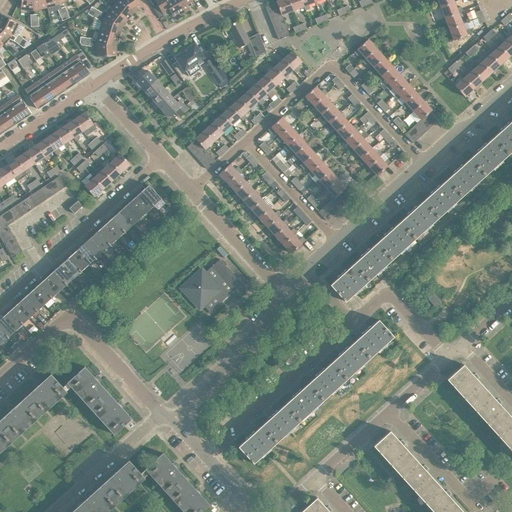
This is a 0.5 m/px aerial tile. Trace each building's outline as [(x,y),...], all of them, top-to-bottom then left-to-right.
[(20,9),(33,10),(32,0),(20,0),(21,2),(20,9)] [(32,0),(33,10),(46,7),(44,0),(32,0)] [(57,0),(44,0),(46,7),(47,12),(57,10),(57,9),(61,8),(59,4),(57,0)] [(116,0),(111,7),(127,20),(127,19),(127,18),(129,16),(130,16),(133,12),(122,0),(116,0)] [(140,6),(141,7),(142,7),(137,0),(122,0),(133,12),(137,10),(138,8),(140,6)] [(154,0),(160,9),(163,14),(169,11),(172,16),(179,12),(180,14),(184,12),(176,0),(154,0)] [(191,0),(176,0),(184,12),(188,9),(187,7),(193,3),(191,0)] [(278,8),(280,13),(281,15),(292,10),(288,0),(279,0),(276,1),(276,2),(278,8)] [(300,0),(288,0),(292,10),(303,6),(300,0)] [(310,8),(308,4),(314,2),(313,0),(300,0),(303,6),(305,10),(310,8)] [(267,12),(278,8),(276,2),(265,7),(267,12)] [(440,7),(445,18),(458,13),(462,11),(460,6),(456,8),(453,2),(440,7)] [(59,15),(67,12),(64,6),(61,8),(57,9),(57,10),(59,15)] [(93,17),(96,9),(91,6),(87,14),(93,17)] [(127,20),(111,7),(103,18),(121,27),(124,23),(124,22),(126,19),(127,20)] [(269,18),(280,13),(278,8),(267,12),(269,18)] [(99,30),(118,36),(117,36),(118,35),(118,32),(120,32),(121,27),(103,18),(100,16),(102,12),(96,9),(93,17),(98,19),(102,22),(99,30)] [(62,20),(69,17),(67,12),(59,15),(62,20)] [(0,26),(12,35),(18,23),(12,20),(9,18),(8,18),(0,13),(0,14),(0,15),(0,16),(0,26)] [(281,15),(280,13),(269,18),(271,23),(283,19),(281,15)] [(449,29),(462,24),(466,22),(464,17),(460,19),(458,13),(445,18),(449,29)] [(500,21),(504,25),(509,21),(505,17),(500,21)] [(285,24),(283,19),(271,23),(274,29),(285,24)] [(248,38),(238,20),(227,26),(237,44),(248,38)] [(274,29),(276,34),(287,30),(285,24),(274,29)] [(465,30),(462,24),(449,29),(453,40),(467,35),(471,33),(469,28),(465,30)] [(15,37),(12,35),(0,26),(0,41),(2,44),(8,38),(13,40),(15,37)] [(491,29),(487,33),(491,37),(496,33),(491,29)] [(116,40),(117,36),(118,37),(118,36),(99,30),(95,43),(115,45),(117,41),(116,40)] [(289,35),(287,30),(276,34),(278,40),(289,35)] [(56,42),(64,36),(61,32),(53,38),(56,42)] [(256,55),(266,52),(258,33),(249,36),(256,55)] [(482,37),(487,41),(491,37),(487,33),(482,37)] [(18,34),(15,37),(13,40),(18,44),(23,37),(18,34)] [(23,48),(27,41),(23,37),(18,44),(23,48)] [(49,47),(56,42),(53,38),(46,42),(49,47)] [(511,42),(508,38),(499,46),(508,56),(511,53),(511,42)] [(365,58),(375,48),(367,39),(357,49),(354,52),(357,56),(360,53),(365,58)] [(40,53),(42,51),(45,55),(50,52),(47,48),(43,43),(37,47),(40,53)] [(95,43),(96,56),(102,56),(106,56),(116,56),(116,55),(115,55),(115,51),(116,50),(115,45),(95,43)] [(492,46),(495,49),(490,54),(500,64),(508,56),(499,46),(496,43),(492,46)] [(194,44),(187,49),(186,49),(183,52),(183,51),(182,52),(175,57),(184,70),(203,57),(194,44)] [(474,44),(469,49),(473,53),(478,49),(474,44)] [(383,57),(375,48),(365,58),(362,61),(365,64),(368,61),(373,66),(383,57)] [(465,53),(469,57),(473,53),(469,49),(465,53)] [(40,57),(35,50),(30,53),(35,60),(40,57)] [(486,57),(481,62),(491,72),(500,64),(490,54),(487,50),(483,54),(486,57)] [(292,51),(283,59),(292,69),(296,73),(299,69),(296,66),(301,61),(292,51)] [(77,54),(68,60),(81,79),(89,73),(77,54)] [(211,57),(203,62),(220,87),(228,82),(211,57)] [(391,66),(383,57),(373,66),(381,75),(391,66)] [(26,62),(23,58),(18,61),(21,66),(23,68),(28,65),(26,62)] [(474,62),(478,65),(472,70),(482,80),(491,72),(481,62),(478,58),(474,62)] [(11,70),(18,65),(13,59),(7,64),(11,70)] [(284,77),(292,69),(283,59),(274,67),(284,77)] [(72,85),(81,79),(68,60),(59,66),(72,85)] [(173,72),(165,60),(160,63),(168,75),(173,72)] [(218,64),(221,70),(228,65),(224,60),(218,64)] [(456,60),(452,64),(456,69),(460,65),(456,60)] [(349,64),(345,68),(349,72),(353,68),(349,64)] [(447,68),(451,73),(456,69),(452,64),(447,68)] [(51,72),(63,91),(72,85),(59,66),(51,72)] [(381,75),(377,78),(380,81),(378,83),(383,89),(386,87),(385,87),(399,75),(391,66),(381,75)] [(469,73),(464,78),(473,88),(482,80),(472,70),(469,66),(466,70),(469,73)] [(275,85),(284,77),(274,67),(265,75),(275,85)] [(303,73),(308,77),(312,73),(308,68),(303,73)] [(357,73),(353,68),(349,72),(353,77),(357,73)] [(135,81),(144,90),(156,79),(148,70),(135,81)] [(55,97),(63,91),(51,72),(42,78),(55,97)] [(273,93),(270,90),(275,85),(265,75),(257,83),(266,93),(269,97),(273,93)] [(392,88),(397,93),(407,83),(399,75),(385,87),(386,87),(389,91),(392,88)] [(331,80),(335,85),(340,80),(336,76),(331,80)] [(55,97),(42,78),(33,84),(46,102),(55,97)] [(455,86),(464,96),(473,88),(464,78),(455,86)] [(164,88),(156,79),(144,90),(152,99),(164,88)] [(339,89),(344,85),(340,80),(335,85),(339,89)] [(295,81),(290,85),(294,89),(299,85),(295,81)] [(365,81),(360,85),(365,90),(369,86),(365,81)] [(261,98),(266,93),(257,83),(248,91),(257,101),(260,104),(264,101),(261,98)] [(397,100),(400,97),(405,102),(415,92),(407,83),(397,93),(393,96),(397,100)] [(37,108),(46,102),(33,84),(24,90),(37,108)] [(286,89),(290,93),(294,89),(290,85),(286,89)] [(181,91),(189,102),(195,98),(187,86),(181,91)] [(313,105),(324,95),(327,92),(323,88),(320,91),(315,86),(305,96),(313,105)] [(373,90),(369,86),(365,90),(369,94),(373,90)] [(172,97),(164,88),(152,99),(160,108),(172,97)] [(248,91),(239,98),(248,109),(257,101),(248,91)] [(408,105),(413,110),(423,101),(415,92),(405,102),(401,105),(405,108),(408,105)] [(9,100),(22,119),(31,113),(18,94),(9,100)] [(347,98),(351,102),(356,98),(352,94),(347,98)] [(328,100),(324,95),(313,105),(321,113),(331,104),(336,100),(333,96),(328,100)] [(277,96),(273,100),(277,105),(281,101),(277,96)] [(172,97),(160,108),(168,117),(175,111),(179,117),(188,109),(179,100),(176,102),(172,97)] [(243,114),(248,109),(239,98),(230,106),(240,117),(243,120),(247,117),(243,114)] [(355,107),(360,103),(356,98),(351,102),(355,107)] [(380,107),(385,103),(381,99),(376,103),(380,107)] [(22,119),(9,100),(0,106),(13,125),(22,119)] [(268,104),(272,109),(277,105),(273,100),(268,104)] [(413,110),(421,119),(422,118),(426,114),(431,111),(431,110),(423,101),(413,110)] [(389,108),(385,103),(380,107),(384,112),(389,108)] [(340,107),(337,110),(331,104),(321,113),(329,122),(339,113),(343,110),(340,107)] [(0,106),(0,123),(5,131),(13,125),(0,106)] [(221,114),(231,125),(240,117),(230,106),(221,114)] [(363,115),(367,120),(372,116),(367,111),(363,115)] [(439,119),(431,111),(426,114),(434,123),(439,119)] [(93,124),(85,112),(75,119),(83,130),(85,135),(90,132),(87,128),(93,124)] [(260,112),(255,116),(259,121),(264,117),(260,112)] [(347,122),(339,113),(329,122),(337,131),(347,122)] [(222,133),(231,125),(221,114),(213,122),(222,133)] [(434,123),(426,114),(422,118),(430,127),(434,123)] [(251,120),(255,125),(259,121),(255,116),(251,120)] [(371,124),(376,120),(372,116),(367,120),(371,124)] [(397,116),(392,121),(396,125),(401,121),(397,116)] [(274,130),(279,135),(289,126),(281,117),(271,126),(271,127),(268,130),(271,133),(274,130)] [(422,118),(421,119),(417,122),(425,131),(430,127),(422,118)] [(77,134),(83,130),(75,119),(65,125),(73,137),(76,141),(80,138),(77,134)] [(511,119),(507,125),(506,124),(504,122),(500,126),(502,128),(503,129),(501,131),(500,130),(493,137),(508,154),(511,150),(511,119)] [(405,125),(401,121),(396,125),(400,130),(405,125)] [(204,130),(213,141),(222,133),(213,122),(204,130)] [(356,125),(353,128),(347,122),(337,131),(345,140),(355,130),(359,127),(356,125)] [(417,122),(413,126),(421,135),(425,131),(417,122)] [(67,141),(73,137),(65,125),(55,132),(63,144),(66,148),(70,145),(67,141)] [(289,126),(279,135),(276,138),(279,142),(282,139),(287,144),(297,135),(289,126)] [(413,126),(409,130),(417,139),(421,135),(413,126)] [(242,128),(237,132),(242,137),(246,133),(242,128)] [(379,133),(383,137),(387,133),(383,129),(379,133)] [(199,143),(203,148),(204,149),(213,141),(204,130),(195,138),(195,139),(199,143)] [(363,139),(355,130),(345,140),(353,149),(363,139)] [(412,143),(417,139),(409,130),(404,134),(412,143)] [(60,152),(57,147),(63,144),(55,132),(45,138),(53,150),(56,154),(60,152)] [(233,136),(237,141),(242,137),(237,132),(233,136)] [(387,142),(391,138),(387,133),(383,137),(387,142)] [(305,143),(297,135),(287,144),(295,153),(305,143)] [(91,150),(93,152),(104,142),(106,144),(109,141),(105,137),(91,150)] [(92,141),(96,145),(100,141),(96,137),(92,141)] [(479,149),(470,158),(485,175),(497,164),(496,163),(500,159),(501,160),(508,154),(493,137),(486,143),(486,144),(484,146),(483,145),(481,143),(477,147),(479,148),(479,149)] [(48,154),(53,150),(45,138),(36,145),(43,157),(46,161),(50,158),(48,154)] [(186,147),(187,147),(190,151),(199,143),(195,139),(186,147)] [(361,157),(371,148),(363,139),(353,149),(361,157)] [(392,148),(397,144),(393,139),(388,143),(392,148)] [(91,149),(96,145),(92,141),(87,145),(91,149)] [(259,146),(263,150),(267,146),(263,141),(259,146)] [(203,148),(199,143),(190,151),(194,156),(203,148)] [(303,162),(313,152),(305,143),(295,153),(291,156),(295,160),(298,157),(303,162)] [(103,144),(98,148),(102,152),(107,148),(103,144)] [(224,144),(220,148),(224,153),(228,149),(224,144)] [(26,152),(34,163),(43,157),(36,145),(26,152)] [(271,150),(267,146),(263,150),(267,155),(271,150)] [(98,156),(102,152),(98,148),(94,152),(98,156)] [(198,160),(207,152),(204,149),(203,148),(194,156),(198,160)] [(215,152),(219,157),(224,153),(220,148),(215,152)] [(361,157),(368,166),(379,157),(382,154),(379,150),(376,153),(371,148),(361,157)] [(116,157),(111,162),(120,172),(129,164),(117,150),(113,154),(116,157)] [(24,170),(34,163),(26,152),(16,158),(24,170)] [(74,156),(78,161),(83,157),(78,152),(74,156)] [(198,160),(202,164),(211,156),(207,152),(198,160)] [(321,161),(313,152),(303,162),(299,165),(303,169),(306,166),(311,171),(321,161)] [(250,154),(245,158),(249,162),(254,158),(250,154)] [(74,165),(78,161),(74,156),(70,161),(74,165)] [(215,161),(211,156),(202,164),(206,169),(215,161)] [(384,162),(379,157),(368,166),(377,175),(387,166),(390,162),(387,159),(384,162)] [(6,165),(14,177),(24,170),(16,158),(6,165)] [(258,163),(254,158),(249,162),(253,167),(258,163)] [(473,186),(485,175),(470,158),(460,167),(460,166),(459,166),(458,164),(454,168),(455,170),(456,171),(454,173),(446,179),(462,196),(469,189),(468,188),(472,184),(473,186)] [(274,163),(279,168),(283,164),(279,159),(274,163)] [(85,160),(81,164),(85,168),(89,164),(85,160)] [(319,179),(329,170),(321,161),(311,171),(307,174),(311,177),(314,174),(319,179)] [(111,162),(102,170),(112,180),(120,172),(111,162)] [(80,172),(85,168),(81,164),(76,168),(80,172)] [(229,164),(219,173),(227,182),(237,173),(241,170),(237,166),(234,169),(229,164)] [(283,172),(287,168),(283,164),(279,168),(283,172)] [(0,177),(4,183),(14,177),(6,165),(0,168),(0,177)] [(56,165),(51,169),(55,174),(60,170),(56,165)] [(103,188),(112,180),(102,170),(99,166),(95,170),(98,173),(93,178),(103,188)] [(55,174),(51,169),(46,172),(50,177),(55,174)] [(322,183),(327,188),(337,179),(329,170),(319,179),(315,182),(319,186),(322,183)] [(266,171),(261,175),(265,180),(270,176),(266,171)] [(245,182),(237,173),(227,182),(235,191),(245,182)] [(84,186),(94,196),(103,188),(93,178),(91,175),(87,178),(89,181),(84,186)] [(59,176),(54,179),(60,189),(65,186),(59,176)] [(274,180),(270,176),(265,180),(269,184),(274,180)] [(290,181),(294,185),(299,181),(295,177),(290,181)] [(37,179),(32,182),(35,187),(40,184),(37,179)] [(55,193),(60,189),(54,179),(49,183),(55,193)] [(330,192),(335,197),(336,196),(340,192),(345,188),(337,179),(327,188),(323,191),(327,195),(330,192)] [(454,202),(462,196),(446,179),(439,186),(440,186),(438,188),(436,187),(434,185),(430,189),(432,191),(433,192),(423,200),(438,217),(450,206),(449,205),(453,201),(454,202)] [(303,186),(299,181),(294,185),(298,190),(303,186)] [(30,190),(35,187),(32,182),(27,185),(30,190)] [(243,200),(253,190),(245,182),(235,191),(243,200)] [(51,196),(55,193),(49,183),(44,186),(51,196)] [(145,188),(143,185),(139,189),(154,206),(153,205),(161,198),(148,185),(145,188)] [(39,189),(46,199),(51,196),(44,186),(39,189)] [(352,197),(345,188),(340,192),(348,201),(352,197)] [(41,202),(46,199),(39,189),(34,192),(41,202)] [(137,195),(133,198),(146,212),(153,206),(154,206),(139,189),(134,193),(137,195)] [(281,189),(277,193),(281,197),(285,193),(281,189)] [(261,199),(253,190),(243,200),(251,209),(261,199)] [(29,196),(36,206),(41,202),(34,192),(29,196)] [(348,201),(340,192),(336,196),(344,205),(348,201)] [(289,198),(285,193),(281,197),(285,202),(289,198)] [(14,194),(9,197),(12,202),(17,199),(14,194)] [(306,198),(310,203),(315,199),(311,194),(306,198)] [(31,209),(36,206),(29,196),(24,199),(31,209)] [(336,196),(335,197),(331,200),(339,209),(344,205),(336,196)] [(7,198),(2,202),(6,207),(11,203),(7,198)] [(130,201),(128,199),(124,202),(139,219),(140,219),(139,218),(146,212),(133,198),(130,201)] [(20,202),(26,212),(31,209),(24,199),(20,202)] [(259,218),(269,208),(261,199),(251,209),(259,218)] [(314,207),(319,203),(315,199),(310,203),(314,207)] [(69,208),(74,213),(82,206),(77,200),(69,208)] [(327,204),(335,213),(339,209),(331,200),(327,204)] [(426,228),(427,227),(438,217),(423,200),(414,209),(413,208),(411,206),(407,210),(409,212),(410,213),(408,215),(407,215),(400,221),(415,238),(422,231),(421,230),(425,226),(426,228)] [(21,215),(26,212),(20,202),(15,205),(21,215)] [(122,208),(119,211),(131,225),(138,219),(139,220),(139,219),(124,202),(120,206),(122,208)] [(327,204),(323,208),(331,217),(335,213),(327,204)] [(15,205),(10,209),(17,219),(21,215),(15,205)] [(297,206),(293,210),(297,215),(301,211),(297,206)] [(274,213),(269,208),(259,218),(267,226),(277,217),(280,214),(277,210),(274,213)] [(318,212),(326,221),(331,217),(323,208),(318,212)] [(10,209),(5,212),(12,222),(17,219),(10,209)] [(116,214),(114,212),(110,216),(125,232),(124,231),(131,225),(119,211),(116,214)] [(305,215),(301,211),(297,215),(301,219),(305,215)] [(7,225),(12,222),(5,212),(0,215),(7,225)] [(107,222),(104,224),(117,238),(124,232),(124,233),(125,232),(110,216),(105,219),(107,222)] [(285,219),(282,222),(277,217),(267,226),(275,235),(285,226),(288,223),(285,219)] [(302,221),(305,224),(306,226),(311,221),(307,217),(302,221)] [(408,245),(415,238),(400,221),(393,228),(391,230),(390,229),(388,227),(384,231),(385,233),(386,234),(377,242),(392,259),(404,248),(403,247),(407,243),(408,245)] [(101,227),(99,225),(95,229),(110,246),(111,245),(110,244),(117,238),(104,224),(101,227)] [(0,229),(0,235),(10,230),(7,225),(2,228),(0,229)] [(275,235),(282,244),(293,234),(296,231),(293,228),(290,231),(285,226),(275,235)] [(93,235),(90,238),(102,251),(109,245),(110,246),(95,229),(91,233),(93,235)] [(13,235),(10,230),(0,235),(0,237),(2,241),(13,235)] [(298,240),(293,234),(282,244),(291,253),(305,240),(301,237),(298,240)] [(16,240),(13,235),(2,241),(5,246),(16,240)] [(87,240),(85,238),(80,242),(96,259),(96,258),(95,258),(102,251),(90,238),(87,240)] [(5,246),(8,251),(19,245),(16,240),(5,246)] [(78,248),(75,251),(88,264),(94,258),(95,259),(96,259),(80,242),(76,246),(78,248)] [(380,270),(392,259),(377,242),(367,251),(366,250),(365,248),(361,252),(362,254),(363,255),(361,257),(353,263),(369,280),(376,273),(375,272),(379,268),(380,270)] [(22,251),(19,245),(8,251),(11,256),(22,251)] [(72,254),(70,251),(66,255),(81,272),(81,271),(88,264),(75,251),(72,254)] [(64,261),(61,264),(73,278),(80,271),(81,272),(66,255),(62,259),(64,261)] [(203,271),(201,269),(180,288),(199,308),(203,305),(209,312),(241,283),(218,257),(203,271)] [(360,285),(361,286),(369,280),(353,263),(346,270),(347,270),(344,272),(343,271),(341,269),(337,273),(339,275),(340,276),(330,284),(345,301),(357,290),(356,289),(360,285)] [(57,267),(55,265),(51,268),(66,285),(67,285),(66,284),(73,278),(61,264),(57,267)] [(49,274),(46,277),(58,291),(65,285),(66,285),(51,268),(47,272),(49,274)] [(43,280),(41,278),(37,281),(52,298),(52,297),(58,291),(46,277),(43,280)] [(35,287),(31,290),(44,304),(51,298),(52,299),(52,298),(37,281),(33,285),(35,287)] [(28,293),(26,291),(22,295),(37,311),(38,311),(37,310),(44,304),(31,290),(28,293)] [(435,307),(441,302),(433,294),(427,299),(435,307)] [(20,301),(17,303),(29,317),(36,311),(37,312),(37,311),(22,295),(18,298),(20,301)] [(12,304),(8,308),(23,325),(23,324),(22,323),(29,317),(17,303),(14,306),(12,304)] [(3,312),(5,314),(2,317),(15,330),(22,324),(22,325),(23,325),(8,308),(3,312)] [(0,328),(8,338),(9,337),(8,337),(15,330),(2,317),(0,318),(0,328)] [(363,331),(364,332),(354,341),(370,357),(382,347),(380,345),(384,342),(386,343),(393,336),(378,319),(370,326),(371,327),(369,329),(368,327),(367,328),(366,326),(362,329),(363,331)] [(32,334),(37,330),(33,325),(28,330),(32,334)] [(0,343),(7,337),(8,338),(0,328),(0,343)] [(338,355),(331,362),(346,378),(354,372),(353,371),(357,367),(358,368),(370,357),(354,341),(345,349),(344,348),(344,349),(342,347),(338,350),(340,352),(341,354),(339,356),(338,355)] [(7,350),(10,354),(17,348),(14,344),(7,350)] [(317,373),(317,374),(308,383),(323,400),(335,389),(334,387),(338,384),(339,385),(346,378),(331,362),(324,368),(325,369),(322,371),(321,369),(321,370),(319,368),(315,371),(317,373)] [(446,379),(469,404),(486,389),(476,379),(478,377),(475,373),(473,375),(463,364),(446,379)] [(79,395),(91,407),(90,408),(108,392),(107,392),(107,393),(98,383),(99,382),(98,382),(97,382),(93,378),(94,377),(93,377),(84,367),(85,367),(84,366),(66,382),(67,383),(62,387),(65,390),(71,385),(79,394),(78,395),(79,396),(79,395)] [(66,391),(65,390),(62,387),(50,373),(50,374),(50,375),(40,384),(40,383),(39,383),(40,384),(35,388),(35,387),(34,388),(35,389),(25,398),(24,397),(40,415),(40,414),(52,402),(53,403),(52,402),(65,391),(66,392),(66,391)] [(311,410),(323,400),(308,383),(298,391),(296,389),(292,393),(293,394),(293,395),(295,396),(292,398),(292,397),(285,404),(300,421),(307,414),(306,413),(310,409),(311,410)] [(495,400),(486,389),(469,404),(492,429),(509,414),(499,404),(501,402),(498,398),(495,400)] [(108,392),(90,408),(91,408),(102,420),(101,421),(102,421),(103,420),(114,433),(113,434),(131,418),(130,418),(121,408),(122,408),(121,407),(121,408),(117,403),(117,402),(116,403),(107,393),(108,392)] [(39,414),(40,415),(24,397),(25,398),(15,407),(14,406),(13,407),(14,407),(10,411),(9,411),(8,411),(9,412),(0,420),(0,422),(15,438),(14,437),(26,425),(27,426),(28,426),(27,425),(39,414)] [(291,426),(293,427),(300,421),(285,404),(277,410),(278,411),(276,413),(274,412),(273,410),(269,414),(270,415),(270,416),(271,416),(261,425),(277,442),(289,431),(287,429),(291,426)] [(334,428),(341,422),(333,413),(326,420),(334,428)] [(492,429),(511,451),(511,418),(509,414),(492,429)] [(14,438),(15,438),(0,422),(0,449),(1,449),(2,450),(2,449),(1,448),(14,437),(14,438)] [(265,452),(277,442),(261,425),(252,433),(251,433),(249,431),(245,435),(247,436),(247,437),(248,438),(246,440),(245,439),(238,446),(248,457),(253,463),(261,456),(259,455),(263,451),(265,452)] [(396,471),(412,456),(403,445),(404,443),(401,440),(399,441),(389,430),(373,445),(396,471)] [(233,449),(244,461),(248,457),(238,446),(237,445),(233,449)] [(168,494),(186,479),(186,478),(185,479),(176,469),(177,468),(176,468),(175,469),(171,464),(172,463),(171,464),(162,454),(163,453),(162,453),(144,468),(145,469),(140,473),(143,476),(149,472),(157,481),(156,481),(157,482),(157,481),(169,493),(168,494)] [(422,466),(412,456),(396,471),(419,496),(435,481),(426,470),(427,468),(424,465),(422,466)] [(144,477),(143,476),(140,473),(128,460),(128,461),(118,470),(118,469),(117,469),(118,470),(113,474),(113,473),(112,474),(113,475),(103,484),(103,483),(102,483),(118,501),(119,501),(118,500),(130,488),(131,489),(131,488),(143,477),(144,478),(144,477)] [(186,479),(168,494),(168,495),(169,494),(180,506),(179,507),(180,508),(181,507),(185,511),(200,511),(209,505),(209,504),(208,505),(199,495),(200,494),(199,494),(195,490),(195,489),(194,489),(185,479),(186,479)] [(445,492),(444,491),(435,481),(419,496),(433,511),(451,511),(458,506),(449,496),(450,494),(447,490),(445,492)] [(77,506),(81,511),(104,511),(105,511),(117,500),(118,501),(102,483),(103,484),(93,493),(92,492),(93,493),(88,497),(87,496),(87,497),(88,498),(78,507),(77,506)] [(300,511),(299,511),(329,511),(331,510),(328,506),(326,508),(316,497),(300,511)] [(511,511),(511,503),(503,511),(511,511)]
